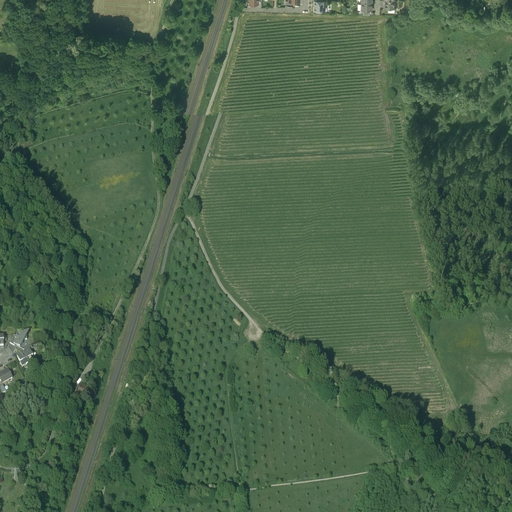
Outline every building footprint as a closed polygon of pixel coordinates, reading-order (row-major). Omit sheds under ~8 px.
[(266,12),(269,12),(269,16),(275,17),(276,11),(276,6),(276,4),(266,3),(266,12)] [(252,17),(252,21),(253,22),(255,22),(256,21),(260,21),(260,14),(260,12),(256,12),(256,11),(251,11),(250,17),(252,17)] [(390,12),(388,12),(387,13),(387,16),(388,16),(388,19),(388,20),(394,20),(397,20),(397,12),(390,12)] [(327,26),(327,20),(326,20),(317,19),(316,19),(315,29),(320,29),(320,30),(322,30),(323,29),(329,30),(329,26),(327,26)] [(393,23),(388,22),(388,23),(388,25),(386,26),(386,28),(396,28),(396,24),(396,23),(397,23),(397,20),(394,20),(393,23)] [(26,325),(19,325),(17,329),(16,329),(15,331),(16,332),(13,336),(15,337),(20,340),(24,332),(27,332),(26,325)] [(33,348),(31,349),(31,351),(31,352),(31,354),(30,355),(29,356),(27,357),(28,359),(30,358),(31,357),(32,356),(32,355),(33,354),(33,353),(33,352),(33,351),(34,350),(36,343),(36,339),(32,340),(29,342),(32,347),(33,348)] [(31,349),(30,348),(32,347),(29,342),(24,344),(23,345),(23,346),(22,347),(21,346),(17,349),(21,358),(26,356),(27,357),(29,356),(30,355),(31,354),(31,352),(31,351),(31,349)] [(8,363),(0,366),(0,373),(1,375),(3,373),(4,375),(12,370),(8,363)] [(81,373),(77,383),(84,386),(88,375),(84,374),(81,373)]
